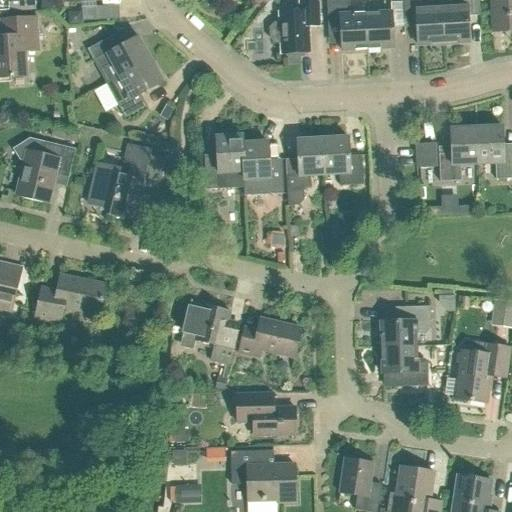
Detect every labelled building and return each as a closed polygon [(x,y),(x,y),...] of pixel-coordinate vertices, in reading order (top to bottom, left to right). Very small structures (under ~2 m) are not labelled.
[(0,0),(0,3),(9,3),(9,12),(34,10),(34,8),(33,0),(0,0)] [(309,54),(308,28),(321,27),(319,0),(298,0),(299,14),(283,14),(283,24),(275,24),(270,30),(271,41),(276,45),(284,44),(284,55),(309,54)] [(405,29),(404,21),(403,0),(390,0),(391,13),(366,15),(368,50),(394,49),(393,29),(405,29)] [(417,46),(443,45),(441,0),(403,0),(404,21),(416,21),(417,46)] [(441,0),(443,45),(469,43),(468,18),(479,18),(478,0),(441,0)] [(511,0),(491,0),(493,34),(511,32),(511,0)] [(368,50),(366,15),(351,15),(350,2),(328,3),(329,27),(341,27),(342,51),(368,50)] [(83,22),(95,21),(95,8),(82,8),(83,22)] [(0,79),(27,78),(24,46),(38,45),(36,21),(1,23),(2,39),(0,39),(0,79)] [(106,85),(150,60),(138,38),(115,50),(109,39),(88,51),(106,85)] [(150,60),(106,85),(125,119),(147,107),(141,95),(163,83),(150,60)] [(63,117),(81,111),(73,86),(54,93),(63,117)] [(163,108),(157,118),(166,123),(171,113),(163,108)] [(77,146),(79,140),(76,134),(51,128),(48,139),(77,146)] [(476,130),(477,165),(496,165),(496,181),(511,180),(511,152),(503,153),(502,129),(476,130)] [(460,166),(477,165),(476,130),(450,130),(451,155),(439,156),(440,183),(461,182),(460,166)] [(206,191),(244,189),(243,173),(242,146),(243,145),(243,137),(216,139),(217,163),(205,164),(206,191)] [(322,140),(324,176),(340,176),(340,188),(363,186),(362,157),(349,157),(348,139),(322,140)] [(69,181),(76,151),(30,140),(13,150),(20,161),(25,162),(17,195),(49,203),(55,178),(69,181)] [(322,140),(297,142),(298,161),(286,161),(289,208),(298,207),(303,201),(303,190),(310,189),(309,177),(324,176),(322,140)] [(243,173),(244,189),(244,197),(284,195),(282,168),(270,168),(269,144),(243,145),(242,146),(243,173)] [(418,170),(437,169),(436,145),(417,146),(418,170)] [(158,192),(165,161),(150,158),(151,152),(128,147),(124,163),(132,165),(129,179),(119,177),(121,171),(97,165),(88,205),(110,210),(109,216),(135,222),(143,188),(158,192)] [(441,206),(430,206),(430,216),(469,215),(469,205),(457,206),(441,206)] [(339,215),(339,225),(339,233),(351,233),(351,215),(339,215)] [(291,237),(299,236),(298,225),(290,226),(291,237)] [(266,232),(265,245),(269,245),(269,248),(281,250),(284,247),(284,237),(282,233),(266,232)] [(0,310),(11,313),(21,270),(0,265),(0,310)] [(98,318),(105,286),(60,277),(57,292),(41,289),(35,321),(60,326),(64,310),(81,314),(80,320),(93,323),(94,317),(98,318)] [(460,297),(458,309),(468,310),(470,298),(460,297)] [(511,330),(511,303),(495,302),(492,327),(511,330)] [(225,366),(222,379),(217,378),(214,389),(224,392),(240,322),(229,320),(231,314),(190,304),(181,344),(182,347),(184,349),(189,351),(192,350),(194,348),(196,342),(214,347),(211,362),(225,366)] [(381,349),(417,348),(417,336),(425,336),(431,329),(430,308),(405,309),(406,323),(380,323),(381,349)] [(0,334),(16,338),(20,322),(3,317),(0,329),(0,334)] [(294,359),(301,330),(260,321),(257,332),(244,329),(238,354),(259,359),(261,352),(294,359)] [(506,380),(510,350),(485,346),(484,356),(461,353),(454,400),(486,405),(490,377),(506,380)] [(417,348),(381,349),(382,375),(384,375),(384,389),(427,387),(426,361),(425,360),(417,360),(417,348)] [(273,409),(273,395),(236,396),(237,424),(253,423),(254,438),(296,437),(295,409),(273,409)] [(192,426),(191,409),(178,409),(178,426),(192,426)] [(175,432),(175,444),(189,444),(188,432),(175,432)] [(172,453),(172,466),(184,466),(184,453),(172,453)] [(295,504),(294,466),(266,467),(266,453),(231,454),(232,486),(247,486),(247,503),(276,502),(276,505),(295,504)] [(360,511),(375,511),(380,485),(369,484),(372,465),(344,460),(338,494),(355,497),(353,511),(360,511)] [(439,511),(441,503),(430,502),(434,474),(401,469),(397,496),(389,495),(386,511),(439,511)] [(487,511),(492,483),(458,477),(452,511),(487,511)] [(175,502),(175,504),(201,504),(201,486),(175,486),(175,487),(175,502)]
